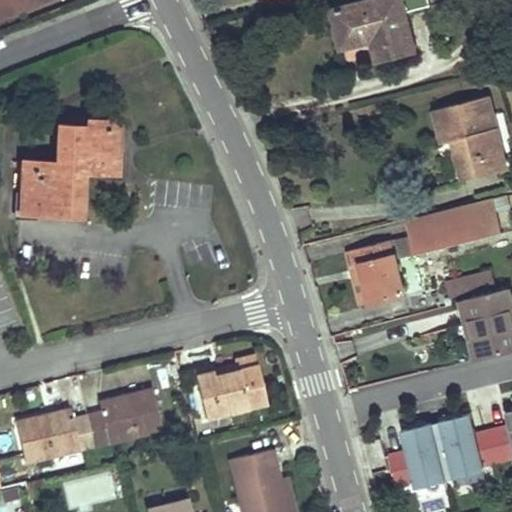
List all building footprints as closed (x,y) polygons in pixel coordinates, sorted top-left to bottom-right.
[(0,0),(0,11),(8,9),(5,2),(10,0),(26,0),(27,1),(30,0),(0,0)] [(8,9),(27,1),(26,0),(10,0),(5,2),(8,9)] [(370,0),(332,10),(340,39),(342,46),(372,39),(377,57),(413,48),(404,11),(428,5),(427,0),(370,0)] [(284,93),(304,98),(308,81),(288,76),(284,93)] [(444,141),(452,139),(463,179),(507,168),(488,95),(435,109),(444,141)] [(116,172),(119,126),(57,123),(55,168),(22,166),(19,212),(81,215),(83,171),(116,172)] [(509,209),(506,195),(493,198),(497,212),(509,209)] [(410,237),(414,253),(501,232),(497,212),(493,198),(406,219),(410,237)] [(410,237),(391,241),(395,258),(414,253),(410,237)] [(395,258),(391,241),(350,252),(354,265),(351,266),(360,303),(404,292),(395,258)] [(501,269),(452,281),(456,296),(504,284),(501,269)] [(511,305),(508,289),(463,301),(473,341),(477,357),(511,348),(511,305)] [(206,417),(266,403),(255,354),(235,359),(235,361),(237,368),(214,374),(212,367),(211,364),(194,368),(206,417)] [(235,361),(212,367),(214,374),(237,368),(235,361)] [(94,444),(162,428),(153,388),(98,401),(101,411),(87,414),(94,444)] [(508,424),(492,428),(500,459),(511,456),(511,401),(504,404),(508,424)] [(94,444),(87,414),(73,417),(70,408),(15,421),(25,461),(94,444)] [(500,459),(492,428),(475,433),(469,413),(439,420),(454,478),(484,470),(483,464),(496,461),(500,459)] [(446,480),(431,422),(401,430),(405,450),(388,454),(396,486),(413,482),(415,488),(446,480)] [(287,511),(279,477),(273,448),(232,457),(245,511),(287,511)] [(294,511),(285,476),(279,477),(287,511),(294,511)] [(422,493),(426,511),(433,511),(449,509),(445,489),(422,493)] [(191,511),(188,498),(146,508),(147,511),(191,511)]
